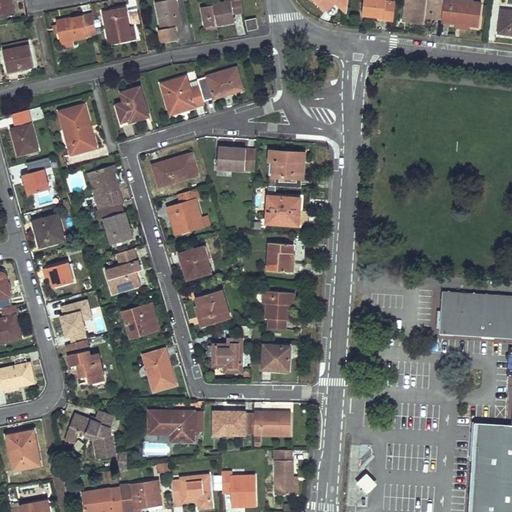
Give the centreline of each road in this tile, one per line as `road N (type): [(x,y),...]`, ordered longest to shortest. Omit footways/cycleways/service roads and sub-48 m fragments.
road 1 (residential): [(233,121),(130,146),(192,380),(208,391),(335,395)]
road 2 (residential): [(0,95),(280,36)]
road 3 (residential): [(335,395),(350,133)]
road 4 (residential): [(20,245),(54,387),(42,407),(0,415)]
road 5 (residential): [(359,42),(511,63)]
